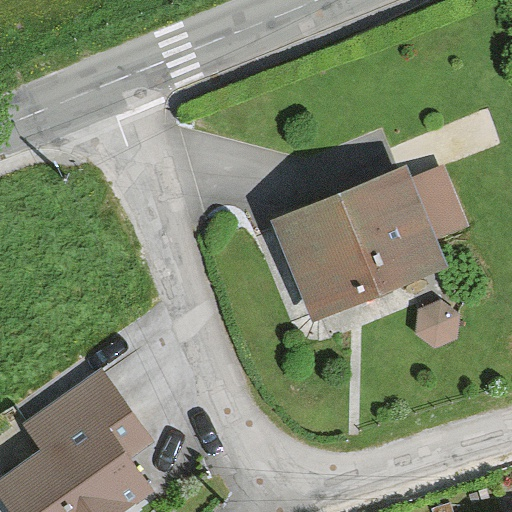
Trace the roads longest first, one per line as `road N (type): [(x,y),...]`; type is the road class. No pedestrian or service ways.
road 1 (residential): [(107,85),(243,446),(305,480),(511,433)]
road 2 (tertiary): [(315,0),(107,85)]
